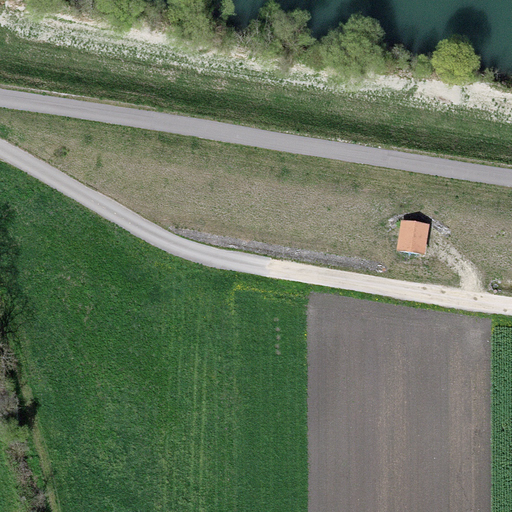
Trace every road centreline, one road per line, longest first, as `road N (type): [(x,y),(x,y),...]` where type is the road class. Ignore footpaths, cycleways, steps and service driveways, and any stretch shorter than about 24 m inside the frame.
road 1 (track): [(0,146),(125,219),(229,264),(511,302)]
road 2 (unclassified): [(511,176),(0,96)]
road 3 (track): [(65,511),(0,281)]
